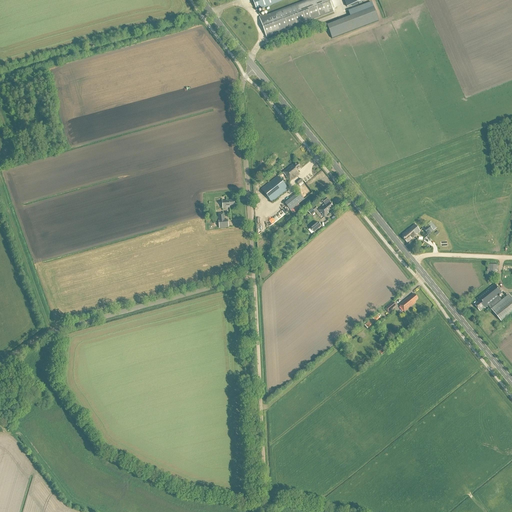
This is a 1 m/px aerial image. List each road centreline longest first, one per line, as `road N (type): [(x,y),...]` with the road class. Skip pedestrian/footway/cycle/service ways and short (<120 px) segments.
road 1 (unclassified): [(0,362),(51,331),(245,272),(252,259),(241,88),(253,68)]
road 2 (secondary): [(511,382),(253,68)]
road 3 (track): [(252,259),(264,511)]
road 4 (track): [(51,331),(0,188)]
road 5 (track): [(0,428),(19,434),(68,498),(97,511)]
